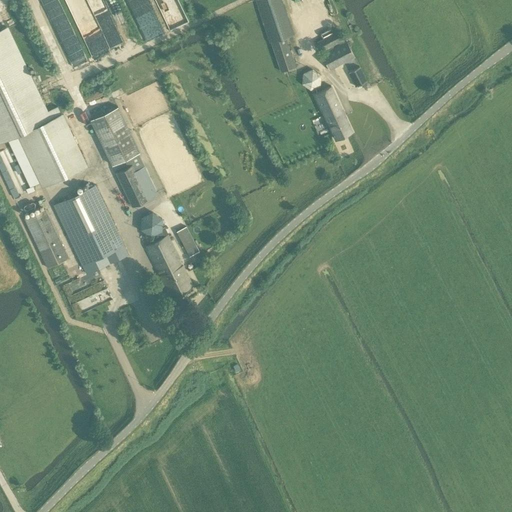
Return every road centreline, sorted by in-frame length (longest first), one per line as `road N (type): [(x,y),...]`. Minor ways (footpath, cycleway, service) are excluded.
road 1 (tertiary): [(511,45),(285,231),(150,406),(43,511)]
road 2 (track): [(164,338),(81,106),(31,0)]
